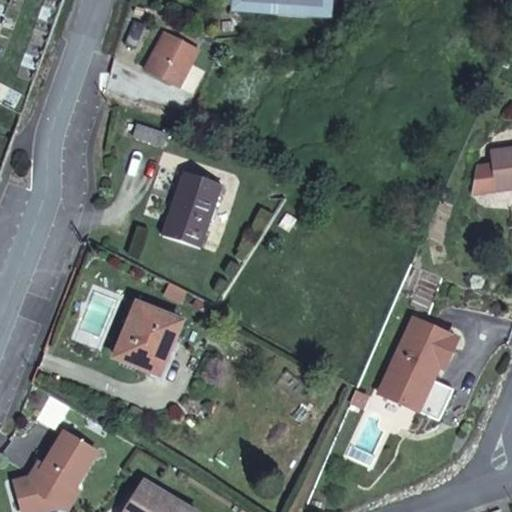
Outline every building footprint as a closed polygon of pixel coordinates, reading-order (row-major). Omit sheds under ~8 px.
[(230,0),(230,8),(328,13),(329,0),(230,0)] [(198,47),(168,31),(148,68),(178,84),(198,47)] [(168,134),(138,125),(134,138),(164,147),(168,134)] [(508,183),(511,184),(511,146),(489,149),(493,189),(506,188),(508,183)] [(470,192),(493,189),(490,158),(476,160),(470,192)] [(166,235),(202,247),(222,184),(185,173),(166,235)] [(170,284),(164,295),(183,305),(189,294),(170,284)] [(176,343),(184,323),(139,306),(118,359),(159,375),(171,340),(176,343)] [(435,365),(450,336),(410,317),(374,391),(434,421),(450,390),(428,379),(435,365)] [(456,339),(450,336),(435,365),(442,368),(456,339)] [(55,427),(70,404),(52,393),(37,416),(55,427)] [(96,454),(64,434),(35,478),(13,485),(19,511),(44,511),(50,503),(64,511),(66,511),(79,492),(74,489),(96,454)] [(186,511),(144,486),(127,511),(186,511)]
